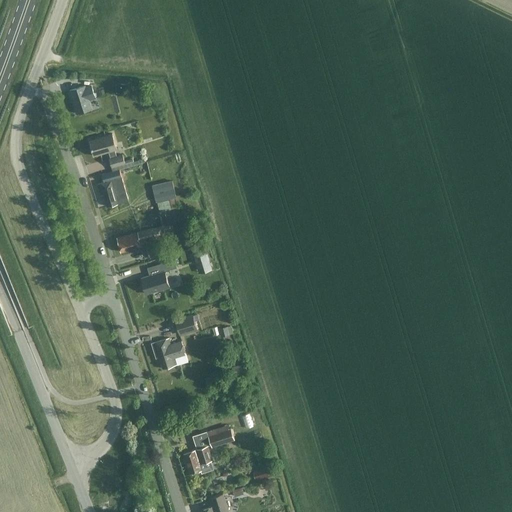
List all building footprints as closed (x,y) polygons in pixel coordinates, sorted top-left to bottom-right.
[(96,98),(92,85),(86,87),(85,85),(70,90),(77,113),(92,108),(90,99),(96,98)] [(117,156),(115,150),(117,149),(112,133),(90,140),(95,156),(109,151),(111,158),(109,158),(113,171),(120,169),(135,165),(133,159),(125,161),(123,154),(117,156)] [(120,169),(113,171),(102,174),(105,181),(98,183),(102,195),(104,194),(107,206),(118,203),(129,200),(120,169)] [(177,197),(173,180),(152,184),(156,202),(177,197)] [(156,238),(166,235),(163,225),(138,232),(117,238),(121,252),(133,248),(133,251),(143,248),(140,240),(145,238),(145,239),(156,236),(156,238)] [(147,247),(150,259),(164,255),(161,243),(147,247)] [(207,249),(193,253),(197,266),(210,262),(207,249)] [(142,278),(146,294),(170,287),(165,271),(177,267),(175,259),(157,264),(159,272),(142,278)] [(193,314),(175,320),(180,335),(198,329),(195,321),(193,315),(193,314)] [(219,330),(221,337),(230,335),(228,327),(228,326),(221,328),(220,325),(217,326),(218,330),(219,330)] [(171,344),(169,338),(152,343),(156,358),(160,357),(163,369),(177,364),(175,358),(186,354),(182,340),(171,344)] [(232,367),(234,375),(244,373),(241,364),(232,367)] [(208,435),(212,447),(235,440),(231,427),(208,435)] [(184,453),(191,474),(202,470),(202,472),(213,469),(211,460),(212,459),(207,446),(184,453)] [(260,469),(253,471),(254,473),(256,481),(275,476),(274,474),(272,466),(260,469)] [(233,490),(235,497),(244,494),(242,487),(233,490)] [(229,511),(223,493),(211,497),(213,505),(202,509),(202,511),(229,511)]
